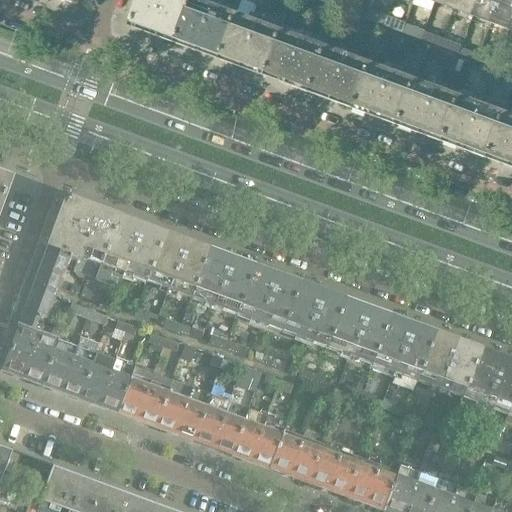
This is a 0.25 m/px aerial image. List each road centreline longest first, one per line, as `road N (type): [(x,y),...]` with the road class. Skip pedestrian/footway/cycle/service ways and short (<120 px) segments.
road 1 (primary): [(511,243),(0,54)]
road 2 (primary): [(0,102),(511,290)]
road 3 (residential): [(58,166),(511,333)]
road 4 (residential): [(511,197),(91,42)]
road 5 (residential): [(281,511),(0,402)]
road 6 (residential): [(58,166),(0,313)]
